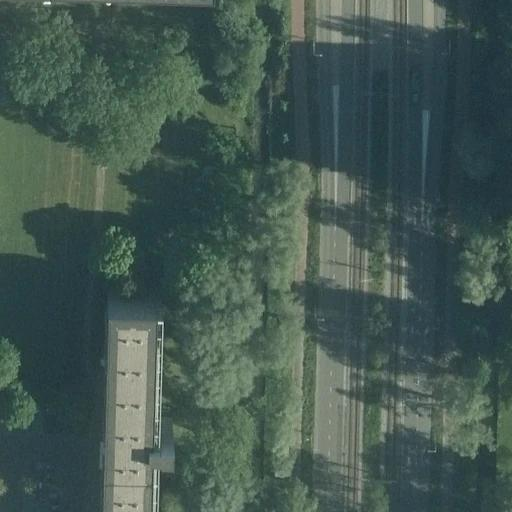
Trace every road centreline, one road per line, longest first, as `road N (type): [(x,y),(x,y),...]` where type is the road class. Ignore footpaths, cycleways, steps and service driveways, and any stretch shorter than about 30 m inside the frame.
road 1 (secondary): [(334,203),(327,511)]
road 2 (secondary): [(415,511),(422,251)]
road 3 (secondary): [(422,251),(438,0)]
road 4 (secondary): [(422,251),(414,0)]
road 5 (secondary): [(346,0),(334,203)]
road 6 (secondary): [(323,0),(334,203)]
